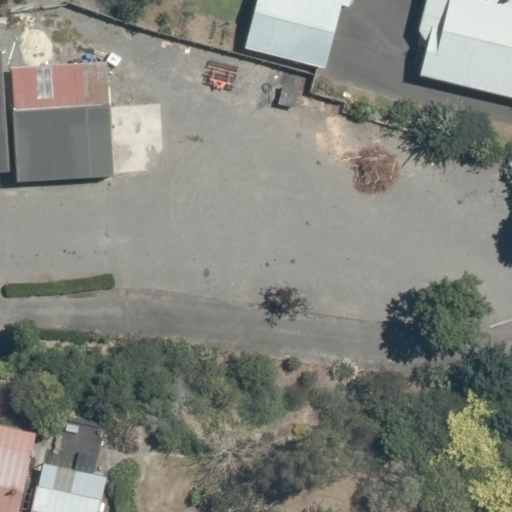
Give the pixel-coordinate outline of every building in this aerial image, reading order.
[(257,0),(247,44),(331,64),(344,8),(355,11),(357,0),(257,0)] [(422,77),(511,94),(511,0),(428,0),(421,36),(429,37),(422,77)] [(11,67),(18,176),(112,170),(105,62),(11,67)] [(0,511),(20,511),(38,422),(0,414),(0,511)] [(100,511),(109,472),(44,458),(32,511),(100,511)]
